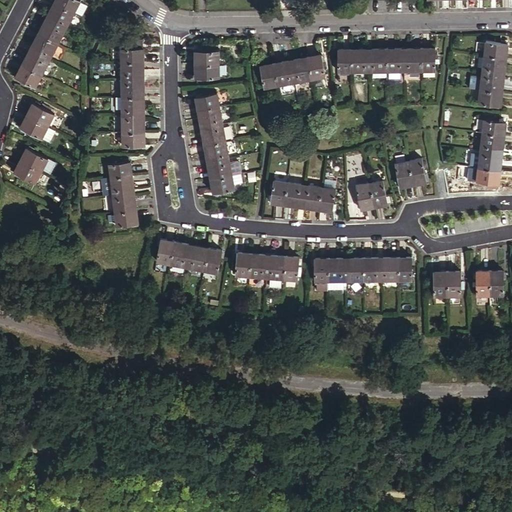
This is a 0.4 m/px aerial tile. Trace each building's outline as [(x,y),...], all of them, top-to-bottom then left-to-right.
[(55,0),(55,2),(73,12),(79,0),(55,0)] [(47,17),(66,27),(73,12),(55,2),(47,17)] [(47,17),(39,32),(57,42),(66,27),(47,17)] [(57,42),(39,32),(31,48),(49,58),(57,42)] [(486,41),(484,54),(505,57),(507,43),(486,41)] [(121,48),(121,62),(142,62),(142,47),(121,48)] [(31,48),(22,63),(41,73),(49,58),(31,48)] [(405,69),(404,48),(387,49),(387,70),(405,69)] [(422,48),(404,48),(405,69),(422,69),(422,48)] [(422,48),(422,69),(435,69),(435,48),(422,48)] [(352,70),(352,49),(337,50),(338,71),(352,70)] [(369,49),(352,49),(352,70),(369,70),(369,49)] [(387,49),(369,49),(369,70),(387,70),(387,49)] [(194,50),(194,64),(218,64),(218,50),(194,50)] [(482,71),(503,74),(505,57),(484,54),(482,71)] [(307,61),(310,82),(324,81),(322,59),(307,61)] [(307,61),(290,63),(292,84),(310,82),(307,61)] [(142,62),(121,62),(122,79),(142,79),(142,62)] [(41,73),(22,63),(16,76),(34,86),(41,73)] [(290,63),(273,65),(275,86),(292,84),(290,63)] [(218,64),(194,64),(195,77),(218,77),(218,64)] [(275,86),(273,65),(259,66),(262,88),(275,86)] [(482,71),(480,89),(501,92),(503,74),(482,71)] [(122,79),(122,97),(143,97),(142,79),(122,79)] [(501,92),(480,89),(478,102),(499,105),(501,92)] [(198,110),(219,106),(216,92),(195,96),(198,110)] [(143,97),(122,97),(122,114),(143,114),(143,97)] [(33,101),(26,114),(47,124),(54,112),(33,101)] [(198,110),(201,128),(222,124),(219,106),(198,110)] [(47,124),(26,114),(20,126),(41,136),(47,124)] [(122,114),(122,132),(143,131),(143,114),(122,114)] [(482,132),(503,135),(505,121),(484,119),(482,132)] [(222,124),(201,128),(204,145),(225,141),(222,124)] [(143,131),(122,132),(122,145),(143,145),(143,131)] [(501,152),(503,135),(482,132),(480,150),(501,152)] [(204,145),(207,162),(228,158),(225,141),(204,145)] [(20,159),(41,169),(47,157),(26,146),(20,159)] [(499,170),(501,152),(480,150),(478,167),(499,170)] [(228,158),(207,162),(210,179),(231,175),(228,158)] [(408,160),(413,183),(425,180),(421,158),(408,160)] [(35,181),(41,169),(20,159),(14,171),(35,181)] [(399,186),(413,183),(408,160),(395,163),(399,186)] [(108,164),(110,178),(131,175),(129,161),(108,164)] [(499,170),(478,167),(477,181),(497,183),(499,170)] [(131,175),(110,178),(113,195),(133,192),(131,175)] [(231,175),(210,179),(213,193),(234,189),(231,175)] [(283,203),(287,182),(273,180),(270,201),(283,203)] [(368,183),(373,205),(386,202),(382,180),(368,183)] [(301,206),(304,185),(287,182),(283,203),(301,206)] [(359,208),(373,205),(368,183),(354,186),(359,208)] [(321,187),(304,185),(301,206),(318,208),(321,187)] [(321,187),(318,208),(331,210),(334,189),(321,187)] [(113,195),(115,212),(135,210),(133,192),(113,195)] [(135,210),(115,212),(117,225),(137,222),(135,210)] [(169,262),(173,241),(160,239),(155,259),(169,262)] [(190,245),(173,241),(169,262),(186,266),(190,245)] [(203,269),(207,248),(190,245),(186,266),(203,269)] [(221,251),(207,248),(203,269),(217,272),(221,251)] [(249,274),(250,253),(237,252),(235,273),(249,274)] [(268,255),(250,253),(249,274),(267,276),(268,255)] [(285,256),(268,255),(267,276),(284,277),(285,256)] [(285,256),(284,277),(297,278),(298,257),(285,256)] [(380,278),(380,257),(363,258),(363,278),(380,278)] [(397,257),(380,257),(380,278),(398,278),(397,257)] [(397,257),(398,278),(411,277),(411,257),(397,257)] [(328,279),(328,258),(313,259),(314,279),(328,279)] [(345,258),(328,258),(328,279),(346,279),(345,258)] [(363,258),(345,258),(346,279),(363,278),(363,258)] [(476,293),(490,293),(490,270),(476,271),(476,293)] [(490,270),(490,293),(504,293),(504,270),(490,270)] [(433,295),(447,294),(447,271),(433,271),(433,295)] [(447,271),(447,294),(461,294),(461,271),(447,271)]
